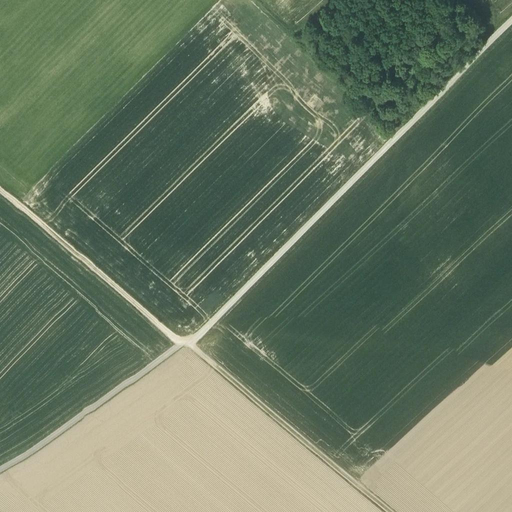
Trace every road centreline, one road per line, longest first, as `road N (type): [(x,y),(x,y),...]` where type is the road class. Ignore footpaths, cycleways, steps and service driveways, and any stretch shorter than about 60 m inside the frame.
road 1 (track): [(185,342),(511,16)]
road 2 (track): [(185,342),(379,511)]
road 3 (track): [(185,342),(0,186)]
road 4 (track): [(0,473),(185,342)]
